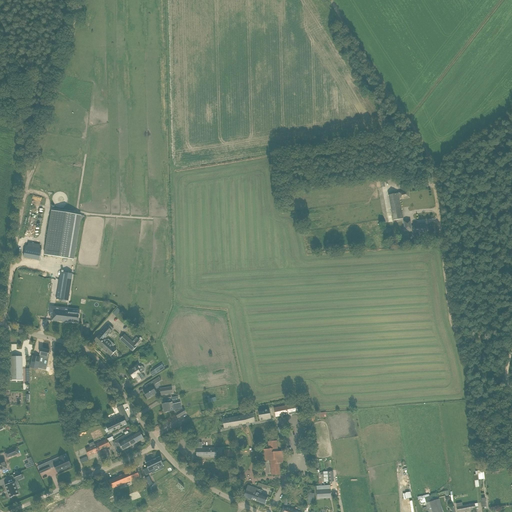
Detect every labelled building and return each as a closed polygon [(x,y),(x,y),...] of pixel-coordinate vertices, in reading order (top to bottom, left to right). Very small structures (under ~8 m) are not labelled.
[(399,193),(400,200),(410,198),(408,190),(399,193)] [(403,219),(398,193),(388,195),(393,221),(403,219)] [(44,255),(74,260),(81,215),(51,210),(44,255)] [(413,226),(411,226),(411,220),(403,221),(404,230),(412,229),(414,229),(414,236),(423,235),(423,234),(427,234),(426,224),(423,225),(423,224),(413,225),(413,226)] [(325,241),(326,251),(336,250),(336,246),(328,246),(328,241),(325,241)] [(39,261),(42,248),(26,245),(23,258),(39,261)] [(24,309),(31,268),(21,267),(15,307),(24,309)] [(61,300),(61,302),(66,303),(66,301),(68,301),(73,274),(60,272),(56,299),(61,300)] [(41,304),(49,305),(53,284),(38,282),(37,290),(43,291),(41,304)] [(52,318),(52,323),(69,323),(69,322),(71,323),(73,323),(78,323),(78,314),(53,313),(53,318),(52,318)] [(105,339),(114,329),(108,324),(93,341),(111,356),(117,350),(113,347),(115,344),(108,339),(107,341),(105,339)] [(119,340),(132,351),(141,341),(138,338),(134,342),(124,334),(119,340)] [(32,356),(30,367),(38,369),(39,364),(47,366),(48,360),(47,360),(48,356),(49,350),(41,348),(40,355),(39,358),(32,356)] [(17,361),(10,361),(10,376),(17,375),(17,379),(23,379),(22,355),(17,356),(17,361)] [(128,371),(133,379),(135,377),(139,382),(145,378),(141,373),(144,371),(144,369),(142,367),(141,367),(140,368),(138,364),(128,371)] [(154,389),(155,384),(161,381),(159,377),(145,386),(147,389),(143,391),(148,399),(156,393),(154,389)] [(160,389),(160,395),(172,393),(171,387),(160,389)] [(168,403),(162,404),(164,413),(169,412),(174,411),(176,414),(175,414),(178,418),(185,413),(183,409),(182,410),(182,409),(180,402),(176,403),(173,404),(172,402),(168,403)] [(276,407),(273,408),(275,417),(291,414),(292,415),(298,413),(296,403),(289,404),(276,407)] [(122,405),(117,408),(119,413),(122,412),(123,414),(125,413),(122,405)] [(271,419),(269,410),(258,412),(260,421),(271,419)] [(255,422),(253,413),(244,415),(246,424),(246,423),(249,422),(249,424),(255,422)] [(108,421),(109,423),(105,425),(109,433),(127,424),(126,422),(129,421),(127,418),(125,419),(122,414),(108,421)] [(134,435),(132,431),(113,442),(119,453),(144,439),(139,431),(134,435)] [(90,446),(85,449),(89,456),(96,453),(110,446),(107,439),(94,444),(93,442),(92,443),(89,444),(90,446)] [(268,449),(263,449),(264,461),(270,460),(271,475),(280,474),(279,463),(284,462),(283,451),(278,451),(277,440),(268,441),(268,449)] [(217,455),(217,449),(201,449),(201,448),(202,448),(202,443),(196,443),(196,448),(196,449),(196,456),(217,456),(217,455)] [(6,457),(15,453),(15,451),(18,450),(17,447),(5,453),(6,457)] [(67,458),(66,458),(65,455),(59,457),(61,461),(53,464),(57,472),(71,466),(67,458)] [(144,470),(143,470),(146,476),(152,473),(154,472),(154,471),(154,472),(153,470),(153,469),(158,467),(158,468),(159,468),(163,466),(162,465),(163,465),(159,458),(156,459),(155,459),(156,460),(154,461),(154,460),(153,460),(154,461),(152,461),(146,464),(148,468),(144,470)] [(47,462),(38,466),(39,470),(40,473),(50,469),(47,462)] [(136,469),(109,481),(110,485),(112,489),(119,486),(133,480),(140,477),(138,474),(136,469)] [(20,472),(13,475),(15,481),(23,478),(20,472)] [(17,489),(14,482),(9,483),(5,485),(10,498),(19,494),(17,489)] [(88,485),(82,487),(86,494),(83,495),(86,501),(89,500),(88,497),(93,495),(88,485)] [(244,497),(265,505),(268,497),(260,494),(262,490),(248,485),(244,497)] [(75,491),(69,494),(74,504),(79,501),(80,503),(83,502),(80,496),(78,497),(75,491)] [(417,497),(418,500),(420,499),(422,504),(426,503),(428,511),(442,511),(439,499),(438,499),(437,494),(436,493),(431,494),(431,496),(429,496),(429,494),(424,496),(424,495),(417,497)] [(69,494),(63,497),(66,503),(64,504),(66,510),(70,508),(69,506),(74,504),(69,494)] [(461,511),(476,509),(475,503),(456,507),(457,511),(461,511)]
